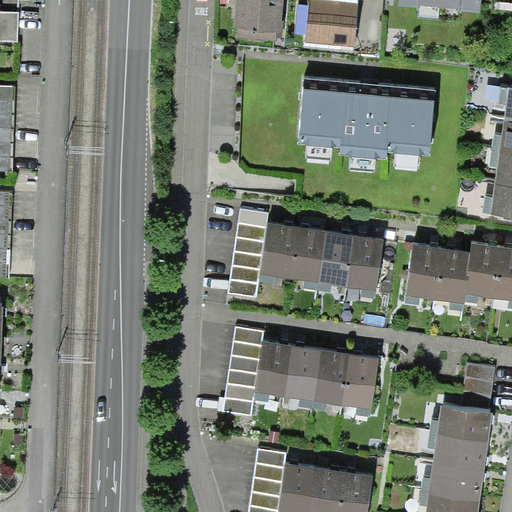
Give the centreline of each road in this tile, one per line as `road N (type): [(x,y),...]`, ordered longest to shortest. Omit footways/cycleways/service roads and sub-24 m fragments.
road 1 (residential): [(208,511),(184,424),(200,0)]
road 2 (primary): [(130,0),(109,511)]
road 3 (residential): [(57,0),(37,511)]
